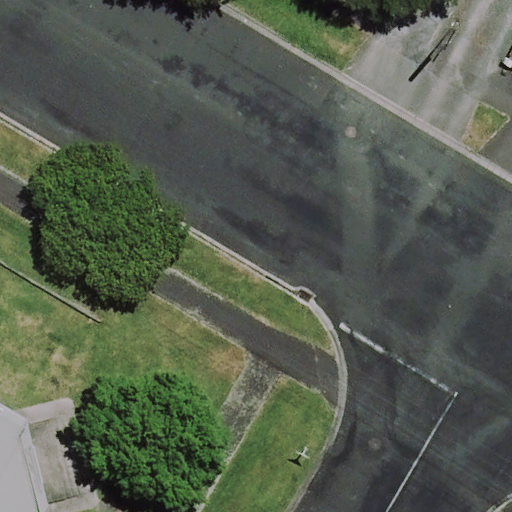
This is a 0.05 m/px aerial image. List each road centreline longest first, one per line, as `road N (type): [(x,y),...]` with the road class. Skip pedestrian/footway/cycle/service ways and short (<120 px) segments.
road 1 (residential): [(507,309),(0,3)]
road 2 (residential): [(389,511),(507,309)]
